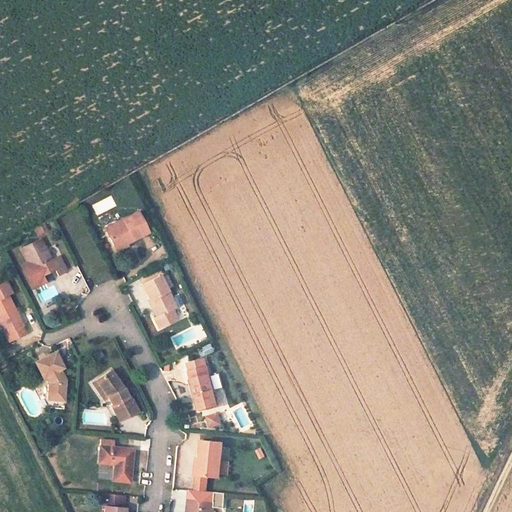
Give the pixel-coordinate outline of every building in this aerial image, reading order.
[(96,214),(115,207),(112,197),(92,204),(96,214)] [(111,241),(129,232),(132,237),(147,229),(136,208),(103,225),(111,241)] [(46,221),(36,227),(39,234),(50,228),(46,221)] [(116,249),(134,240),(132,237),(129,232),(111,241),(116,249)] [(34,286),(47,280),(42,272),(58,264),(63,271),(71,267),(63,253),(53,259),(42,239),(24,248),(29,260),(23,264),(34,286)] [(56,277),(69,300),(89,289),(77,266),(56,277)] [(171,296),(158,272),(140,281),(151,302),(149,302),(155,313),(153,315),(158,325),(176,316),(171,305),(167,298),(171,296)] [(0,316),(6,329),(9,336),(9,337),(27,329),(16,305),(19,304),(12,290),(15,288),(10,278),(0,282),(0,316)] [(175,304),(171,296),(167,298),(171,305),(175,304)] [(9,336),(6,329),(0,331),(0,334),(2,340),(9,336)] [(47,372),(49,375),(47,382),(62,386),(67,375),(61,364),(64,362),(56,348),(36,359),(44,373),(47,372)] [(188,359),(190,366),(207,361),(205,354),(188,359)] [(219,401),(207,361),(190,366),(197,393),(194,394),(198,407),(219,401)] [(110,400),(118,417),(137,408),(128,390),(124,391),(120,384),(120,383),(111,366),(96,375),(106,392),(111,400),(110,400)] [(90,379),(100,396),(106,392),(96,375),(90,379)] [(240,429),(251,425),(243,405),(231,409),(240,429)] [(218,410),(208,413),(210,422),(221,420),(218,410)] [(114,436),(102,435),(100,460),(116,462),(115,479),(130,480),(133,446),(113,444),(114,436)] [(219,471),(221,439),(201,437),(200,453),(197,453),(196,469),(199,469),(219,471)] [(125,492),(104,491),(103,500),(105,501),(103,511),(126,511),(127,504),(124,503),(125,492)] [(215,511),(216,498),(187,496),(186,504),(190,504),(188,511),(215,511)]
